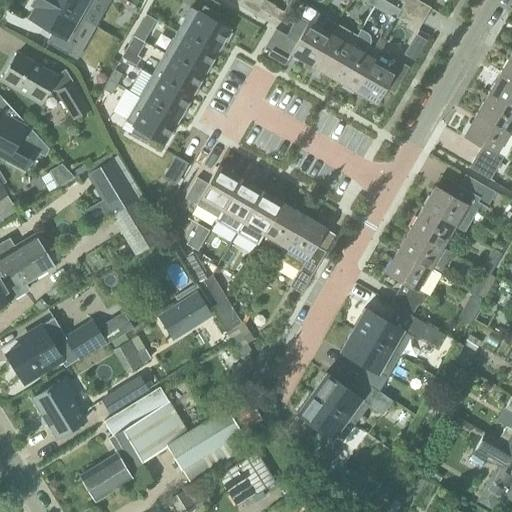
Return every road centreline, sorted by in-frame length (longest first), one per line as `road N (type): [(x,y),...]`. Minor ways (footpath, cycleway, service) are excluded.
road 1 (residential): [(389,189),(500,0)]
road 2 (residential): [(248,107),(389,189)]
